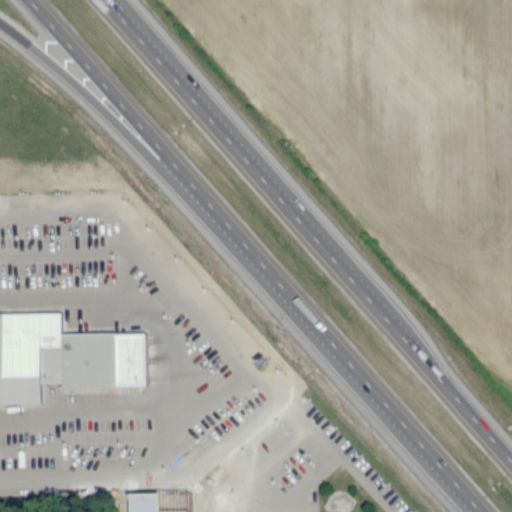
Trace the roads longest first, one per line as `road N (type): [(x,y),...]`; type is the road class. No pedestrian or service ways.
road 1 (motorway): [(28,0),(479,511)]
road 2 (motorway): [(442,378),(150,44)]
road 3 (motorway): [(0,19),(92,96),(241,244)]
